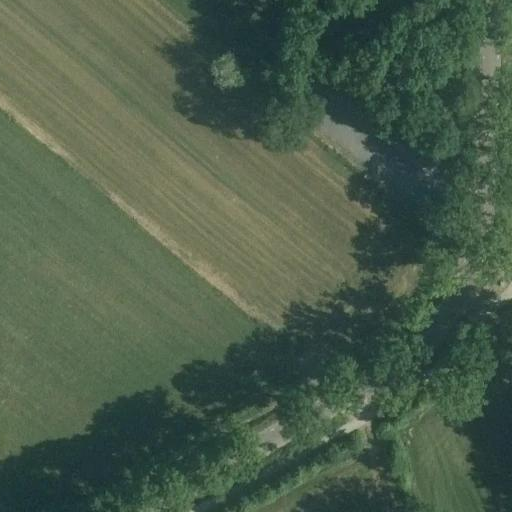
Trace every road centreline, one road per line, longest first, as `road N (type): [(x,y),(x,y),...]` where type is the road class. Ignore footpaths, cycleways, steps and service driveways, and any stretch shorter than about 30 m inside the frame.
road 1 (tertiary): [(136,511),(351,391),(443,323),(479,241),(492,0)]
road 2 (track): [(393,511),(351,391)]
